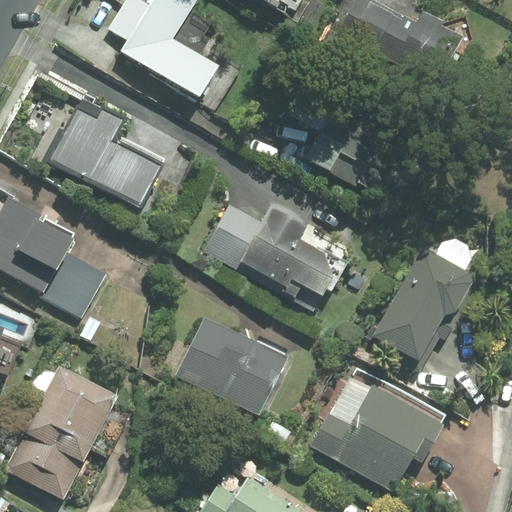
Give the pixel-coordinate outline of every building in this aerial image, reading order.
[(194,0),(124,0),(107,30),(127,41),(117,56),(199,105),(218,73),(169,44),(194,0)] [(249,0),(273,14),(281,0),(249,0)] [(416,25),(372,0),(354,0),(333,39),(362,54),(365,49),(427,83),(440,59),(452,66),(466,39),(421,16),(416,25)] [(381,147),(388,134),(340,107),(345,97),(307,76),(285,115),(319,134),(304,160),(363,194),(365,189),(401,208),(422,170),(381,147)] [(78,106),(47,162),(142,215),(167,169),(118,141),(129,121),(103,108),(98,117),(78,106)] [(106,276),(67,254),(73,245),(40,226),(44,219),(8,198),(0,213),(0,271),(40,294),(39,297),(80,321),(106,276)] [(260,223),(229,205),(201,253),(312,316),(334,278),(326,257),(300,243),(307,230),(306,228),(308,224),(271,203),(260,223)] [(439,338),(444,341),(457,318),(453,316),(458,315),(475,285),(472,275),(425,248),(397,299),(393,296),(367,342),(393,356),(391,358),(419,375),(439,338)] [(88,341),(99,324),(89,318),(79,336),(88,341)] [(175,377),(262,420),(290,360),(203,318),(175,377)] [(3,471),(62,503),(119,399),(61,367),(3,471)] [(328,414),(310,447),(395,495),(414,460),(425,465),(445,428),(372,387),(350,427),(328,414)] [(293,433),(277,424),(270,438),(285,447),(293,433)] [(294,511),(246,479),(233,497),(216,486),(199,511),(294,511)]
